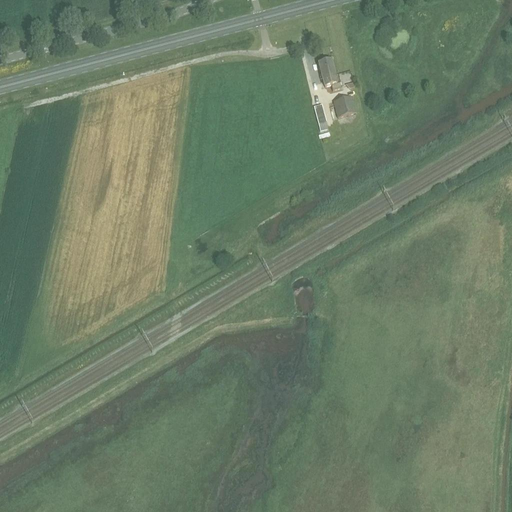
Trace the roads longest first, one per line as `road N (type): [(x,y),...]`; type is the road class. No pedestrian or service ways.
road 1 (primary): [(0,87),(259,19)]
road 2 (track): [(30,104),(228,50),(267,51)]
road 3 (unclassified): [(0,61),(207,0)]
